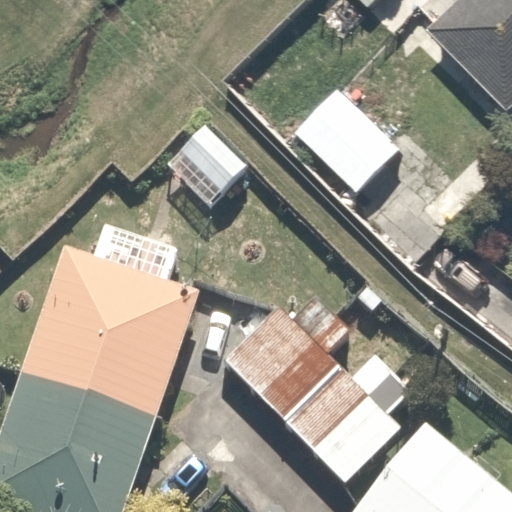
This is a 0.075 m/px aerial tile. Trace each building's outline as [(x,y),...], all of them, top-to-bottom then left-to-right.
[(405,0),(363,0),(390,30),(414,9),(405,0)] [(511,93),(511,0),(476,0),(447,30),(511,93)] [(410,153),(346,89),(298,136),(361,201),(410,153)] [(258,173),(213,121),(177,153),(222,204),(258,173)] [(0,511),(128,511),(202,308),(68,259),(0,446),(0,511)] [(277,310),(220,364),(349,498),(404,445),(392,432),(417,408),(334,322),(310,345),(277,310)] [(511,511),(511,501),(430,432),(360,511),(511,511)]
